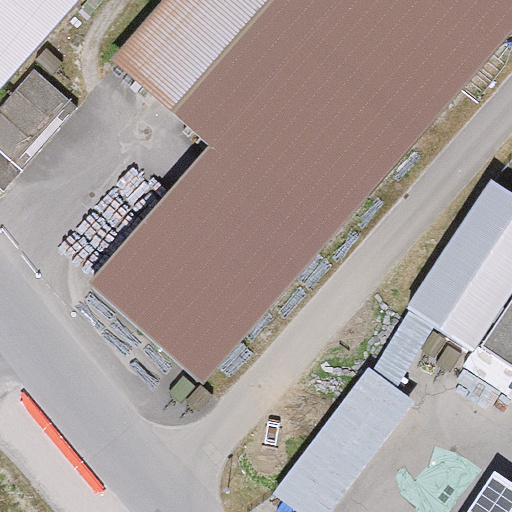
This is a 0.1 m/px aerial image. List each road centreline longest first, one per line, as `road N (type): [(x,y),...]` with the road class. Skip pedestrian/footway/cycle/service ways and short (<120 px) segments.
road 1 (residential): [(511,100),(160,496)]
road 2 (unclassified): [(160,496),(0,309)]
